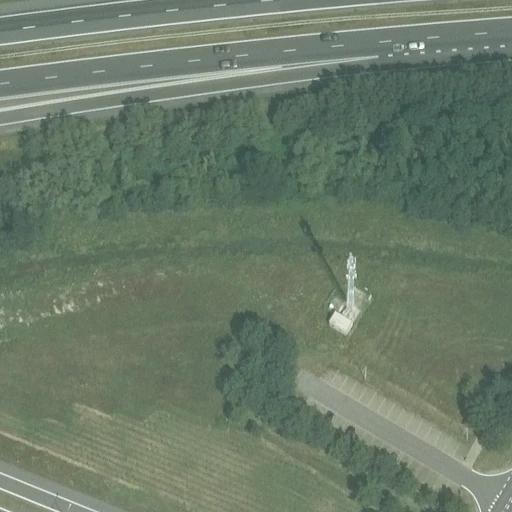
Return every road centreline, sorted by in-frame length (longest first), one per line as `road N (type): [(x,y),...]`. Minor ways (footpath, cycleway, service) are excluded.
road 1 (motorway): [(0,116),(380,43)]
road 2 (motorway): [(0,84),(380,43)]
road 3 (motorway): [(281,0),(0,32)]
road 4 (motorway): [(380,43),(511,31)]
